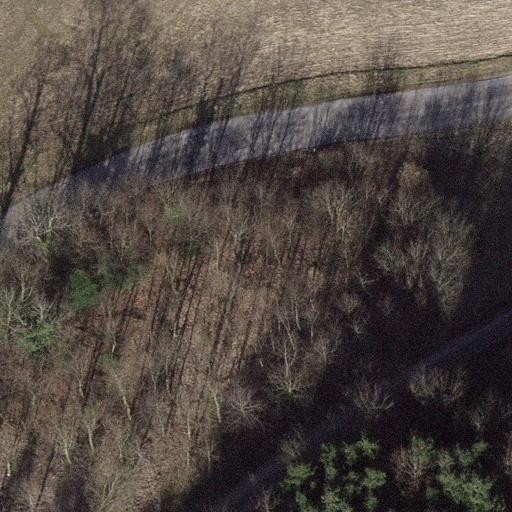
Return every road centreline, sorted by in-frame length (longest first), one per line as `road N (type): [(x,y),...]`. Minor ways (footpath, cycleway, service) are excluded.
road 1 (tertiary): [(511,93),(186,152),(0,242)]
road 2 (track): [(511,325),(281,460),(231,511)]
